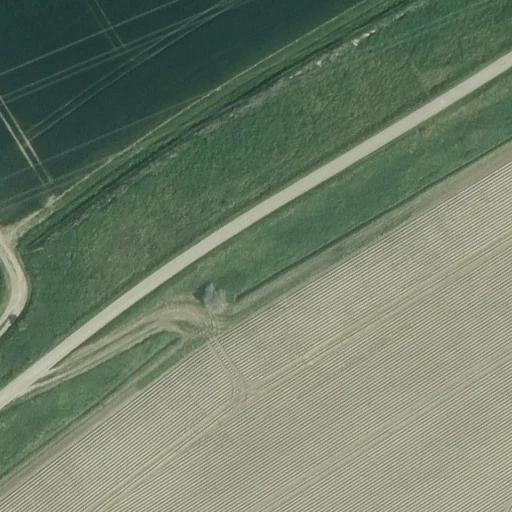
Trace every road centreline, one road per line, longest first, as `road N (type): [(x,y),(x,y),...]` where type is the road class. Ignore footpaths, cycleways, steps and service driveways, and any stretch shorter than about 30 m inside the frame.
road 1 (unclassified): [(0,398),(134,294),(511,49)]
road 2 (track): [(29,376),(73,364),(168,309),(197,306),(215,324)]
